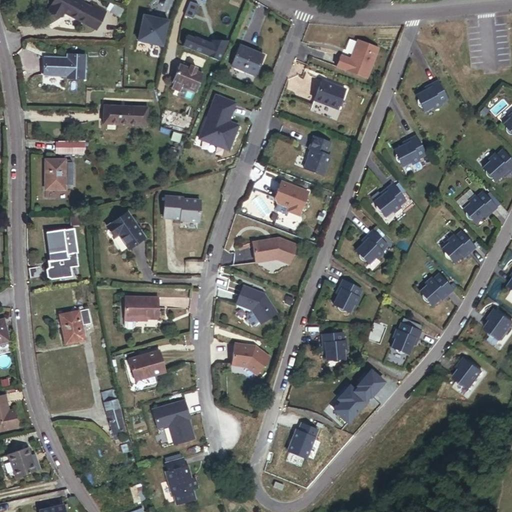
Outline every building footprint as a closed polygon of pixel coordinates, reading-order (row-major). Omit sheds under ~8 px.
[(94,30),(104,13),(92,6),(91,9),(74,0),(52,0),(48,9),(60,16),(62,12),(94,30)] [(119,12),(108,7),(105,13),(117,18),(119,12)] [(169,44),(172,20),(140,15),(137,39),(169,44)] [(62,72),(80,74),(83,50),(66,48),(65,52),(41,49),(39,66),(63,68),(62,72)] [(383,62),(362,53),(354,72),(346,69),(341,81),(371,92),(383,62)] [(269,66),(246,56),(237,77),(260,87),(269,66)] [(200,90),(207,72),(199,69),(200,66),(193,64),(192,67),(183,64),(177,81),(178,82),(186,85),(200,90)] [(176,87),(184,90),(186,85),(178,82),(176,87)] [(344,119),(351,99),(329,90),(321,110),(344,119)] [(452,114),(442,95),(435,99),(436,101),(430,104),(420,109),(429,126),(438,121),(439,124),(446,120),(445,118),(452,114)] [(235,159),(245,134),(235,130),(242,112),(222,104),(208,140),(212,142),(209,149),(235,159)] [(109,122),(152,124),(153,107),(109,105),(109,122)] [(186,109),(176,106),(172,121),(182,124),(186,109)] [(52,154),(77,153),(77,138),(51,139),(52,154)] [(317,154),(319,154),(311,173),(331,181),(339,162),(334,160),(339,148),(322,142),(317,154)] [(429,156),(424,148),(420,150),(425,158),(429,156)] [(420,150),(413,154),(414,156),(408,159),(398,164),(407,181),(416,176),(417,178),(424,175),(423,173),(430,169),(425,158),(420,150)] [(68,160),(48,160),(48,190),(68,190),(68,185),(76,185),(76,162),(68,162),(68,160)] [(487,181),(499,196),(508,188),(511,184),(511,170),(506,164),(500,170),(499,168),(493,173),(494,175),(487,181)] [(289,187),(283,203),(285,208),(297,213),(296,216),(306,221),(316,197),(289,187)] [(407,204),(402,197),(398,200),(403,207),(407,204)] [(398,200),(396,198),(390,203),(392,205),(387,209),(378,216),(390,231),(397,225),(399,227),(405,222),(404,220),(410,215),(403,207),(398,200)] [(189,200),(171,199),(170,220),(187,221),(187,223),(204,224),(206,202),(189,201),(189,200)] [(467,223),(480,237),(488,230),(493,226),(495,228),(501,222),(487,206),(480,211),(479,210),(473,215),(475,217),(467,223)] [(133,214),(113,228),(120,239),(124,236),(135,251),(151,240),(133,214)] [(81,253),(79,229),(51,232),(54,261),(55,261),(55,265),(53,265),(51,268),(51,275),(54,277),(75,275),(74,267),(81,266),(79,253),(81,253)] [(283,240),(257,245),(261,265),(282,261),(294,266),(301,248),(283,240)] [(376,244),(370,250),(372,252),(368,257),(360,265),(374,278),(380,271),(382,273),(388,267),(386,266),(392,260),(376,244)] [(446,263),(458,277),(467,269),(472,265),(473,267),(480,262),(465,245),(459,251),(457,249),(452,254),(453,256),(446,263)] [(32,276),(46,276),(46,267),(31,268),(32,276)] [(248,285),(242,302),(256,308),(266,321),(281,311),(269,292),(248,285)] [(424,305),(436,320),(445,312),(450,308),(451,310),(457,304),(443,288),(437,294),(435,292),(429,297),(431,299),(424,305)] [(347,294),(343,301),(345,303),(342,308),(337,318),(354,327),(359,318),(361,319),(364,312),(362,311),(366,304),(347,294)] [(164,321),(164,300),(131,299),(130,326),(133,329),(143,329),(145,327),(145,323),(145,320),(153,321),(164,321)] [(75,339),(84,337),(82,326),(91,325),(89,310),(59,315),(64,345),(76,343),(75,339)] [(0,342),(15,339),(10,318),(0,319),(0,342)] [(499,323),(498,325),(508,333),(510,331),(499,323)] [(508,333),(498,325),(493,333),(495,335),(489,343),(505,354),(511,344),(511,332),(510,331),(508,333)] [(396,361),(413,368),(417,358),(420,352),(422,353),(426,345),(405,337),(402,345),(400,344),(397,351),(399,352),(396,361)] [(260,345),(240,342),(237,363),(252,365),(262,373),(275,356),(260,345)] [(327,357),(329,357),(330,363),(331,374),(350,373),(349,363),(351,363),(351,355),(348,355),(348,347),(326,349),(327,357)] [(165,353),(135,361),(141,383),(171,374),(165,353)] [(469,372),(467,374),(477,382),(479,380),(469,372)] [(477,382),(467,374),(461,381),(464,383),(458,391),(473,403),(487,386),(479,380),(477,382)] [(377,395),(365,383),(361,387),(359,384),(351,393),(354,395),(351,398),(352,399),(348,403),(343,398),(331,411),(334,414),(327,422),(341,434),(360,414),(359,413),(363,408),(364,410),(377,395)] [(19,407),(15,408),(12,392),(0,394),(0,431),(22,427),(19,407)] [(112,392),(100,395),(113,442),(124,439),(112,392)] [(180,446),(200,441),(195,422),(194,422),(192,417),(195,416),(192,404),(159,412),(164,430),(175,428),(180,446)] [(291,438),(283,459),(302,466),(313,438),(296,432),(293,439),(291,438)] [(21,477),(42,470),(37,456),(33,446),(13,453),(21,477)] [(129,452),(127,446),(119,449),(121,455),(129,452)] [(42,470),(46,468),(41,454),(37,456),(42,470)] [(172,475),(178,497),(204,490),(201,480),(198,481),(194,468),(192,468),(190,461),(172,466),(174,474),(172,475)] [(138,487),(128,490),(133,505),(143,502),(138,487)] [(288,498),(279,494),(277,499),(286,503),(288,498)]
